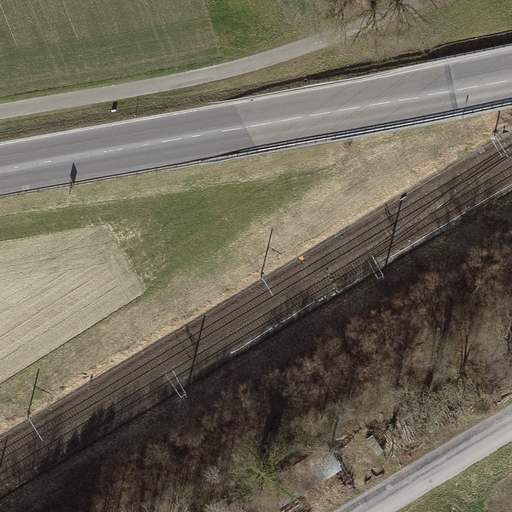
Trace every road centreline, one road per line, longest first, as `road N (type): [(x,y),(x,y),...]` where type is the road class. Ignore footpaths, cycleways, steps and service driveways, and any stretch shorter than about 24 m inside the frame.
road 1 (primary): [(0,173),(459,90)]
road 2 (track): [(421,0),(243,68),(0,116)]
road 3 (residential): [(511,431),(375,511)]
